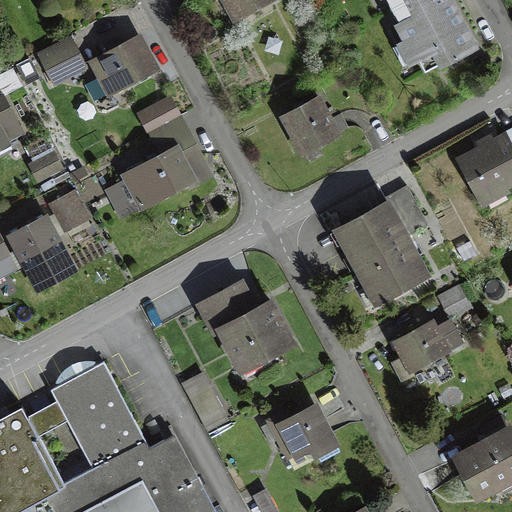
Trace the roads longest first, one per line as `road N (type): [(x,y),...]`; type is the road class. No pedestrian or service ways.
road 1 (residential): [(426,511),(275,223)]
road 2 (residential): [(0,369),(275,223)]
road 3 (residential): [(275,223),(511,91)]
road 4 (residential): [(275,223),(151,0)]
